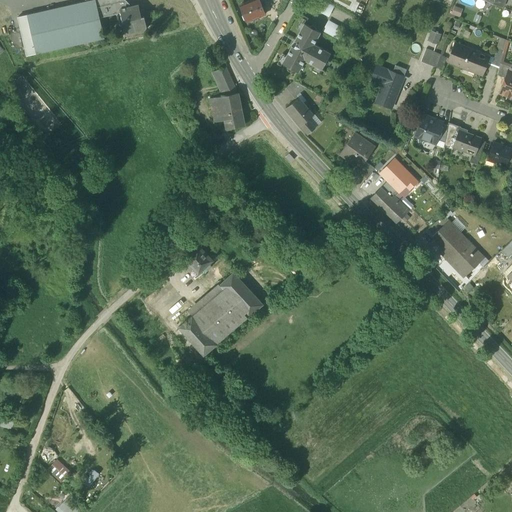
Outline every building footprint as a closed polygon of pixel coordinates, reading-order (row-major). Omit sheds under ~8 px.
[(104,38),(100,17),(99,14),(95,0),(90,0),(86,1),(27,14),(35,47),(36,53),(99,39),(104,38)] [(90,0),(95,0),(99,14),(103,13),(116,10),(115,4),(121,0),(85,0),(86,1),(90,0)] [(128,4),(125,0),(121,0),(115,4),(116,10),(120,10),(120,9),(129,7),(128,4)] [(246,20),(247,21),(252,19),(253,20),(260,17),(260,16),(265,14),(259,0),(251,0),(240,5),(244,14),(243,15),(244,19),(246,20)] [(317,0),(313,8),(329,17),(335,5),(325,0),(317,0)] [(125,33),(144,29),(142,18),(141,16),(138,5),(129,7),(120,9),(120,10),(125,33)] [(463,9),(454,5),(451,14),(460,17),(463,9)] [(18,16),(26,50),(35,47),(27,14),(18,16)] [(322,30),(347,44),(353,33),(328,19),(322,30)] [(282,62),(298,71),(305,60),(322,69),(331,53),(314,43),(321,32),(304,23),(295,40),(297,41),(294,46),(292,45),(282,62)] [(441,33),(432,30),(428,40),(437,44),(441,33)] [(503,38),(498,48),(504,50),(506,40),(503,38)] [(475,72),(482,75),(490,56),(455,42),(447,61),(464,68),(465,65),(476,70),(475,72)] [(35,47),(26,50),(25,50),(27,56),(36,53),(35,47)] [(421,61),(435,67),(440,55),(441,54),(426,48),(421,61)] [(492,64),(499,67),(500,63),(504,50),(498,48),(492,64)] [(447,58),(440,55),(435,67),(442,70),(447,58)] [(511,67),(500,63),(499,67),(497,74),(506,78),(508,70),(509,71),(511,67)] [(376,101),(391,108),(400,85),(395,84),(399,74),(393,71),(377,65),(372,76),(373,77),(384,81),(376,101)] [(395,65),(393,71),(399,74),(404,76),(406,69),(395,65)] [(211,72),(222,96),(238,92),(231,76),(224,66),(211,72)] [(500,93),(511,97),(511,71),(509,71),(508,70),(506,78),(500,93)] [(286,87),(294,97),(306,87),(294,80),(286,87)] [(225,120),(227,128),(244,125),(238,92),(222,96),(218,96),(211,98),(212,102),(215,122),(225,120)] [(286,107),(301,125),(308,119),(313,115),(298,97),(286,107)] [(442,122),(423,114),(415,136),(426,140),(427,140),(435,143),(437,139),(439,135),(437,135),(442,123),(442,122)] [(313,115),(308,119),(315,127),(320,123),(313,115)] [(315,127),(308,119),(301,125),(308,134),(315,127)] [(444,144),(453,148),(454,144),(459,130),(460,130),(461,127),(448,122),(448,124),(445,142),(444,144)] [(448,124),(442,123),(437,135),(439,135),(437,139),(445,142),(448,124)] [(474,152),(475,152),(476,150),(480,139),(481,138),(460,130),(459,130),(454,144),(474,152)] [(355,132),(350,139),(353,141),(358,134),(355,132)] [(350,161),(357,166),(363,158),(365,159),(375,146),(358,134),(353,141),(350,139),(341,152),(351,159),(350,161)] [(480,139),(476,150),(475,152),(474,152),(471,161),(477,163),(482,152),(486,141),(480,139)] [(487,158),(506,166),(508,161),(511,150),(511,149),(511,148),(493,142),(487,158)] [(394,158),(380,173),(388,181),(390,183),(398,191),(399,192),(406,185),(410,189),(418,181),(394,158)] [(357,171),(367,179),(375,168),(365,161),(357,171)] [(383,189),(390,183),(388,181),(381,187),(383,189)] [(398,191),(390,183),(383,189),(391,197),(394,195),(398,191)] [(398,191),(394,195),(400,202),(411,191),(410,189),(406,185),(399,192),(398,191)] [(381,187),(371,197),(396,222),(409,210),(400,202),(394,195),(391,197),(383,189),(381,187)] [(428,228),(434,234),(440,228),(449,220),(444,215),(443,215),(428,228)] [(457,217),(451,222),(460,232),(466,227),(457,217)] [(456,266),(464,274),(478,260),(474,256),(474,257),(472,254),(473,253),(472,252),(475,249),(461,234),(462,233),(461,233),(460,232),(451,222),(449,220),(440,228),(453,241),(445,249),(444,249),(441,252),(453,264),(454,263),(457,266),(456,266)] [(453,241),(440,228),(434,234),(431,237),(444,249),(445,249),(453,241)] [(488,261),(461,234),(475,249),(472,252),(473,253),(472,254),(474,257),(474,256),(478,260),(483,266),(488,261)] [(511,252),(511,249),(507,245),(500,252),(507,258),(511,252)] [(185,259),(198,273),(202,269),(205,272),(211,266),(208,264),(212,260),(199,246),(185,259)] [(509,275),(511,271),(511,263),(503,272),(507,276),(509,275)] [(219,285),(223,289),(248,317),(262,304),(233,272),(219,285)] [(469,282),(463,287),(469,293),(474,287),(469,282)] [(248,317),(223,289),(179,327),(198,348),(204,354),(217,343),(247,317),(248,317)] [(165,308),(176,297),(172,293),(160,304),(165,308)] [(14,422),(1,417),(0,419),(0,426),(11,431),(14,422)] [(70,472),(57,459),(47,470),(61,482),(70,472)] [(99,473),(94,470),(84,484),(89,487),(99,473)] [(78,504),(70,495),(56,509),(58,511),(77,511),(80,510),(76,506),(78,504)]
